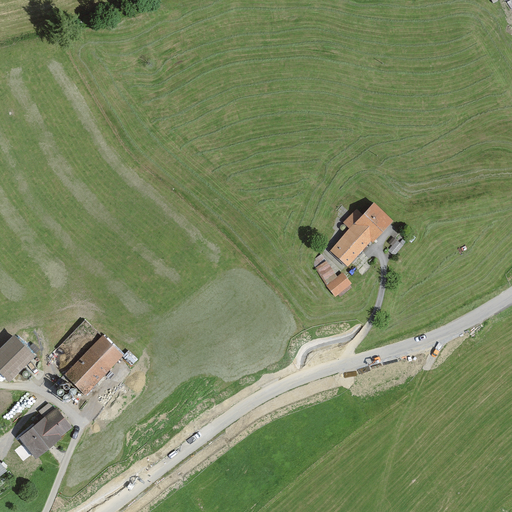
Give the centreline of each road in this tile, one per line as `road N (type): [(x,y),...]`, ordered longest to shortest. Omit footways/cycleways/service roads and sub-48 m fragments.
road 1 (tertiary): [(105,511),(247,403),(443,334),(511,293)]
road 2 (track): [(47,511),(74,444),(124,372)]
road 3 (track): [(348,363),(375,314),(382,245)]
